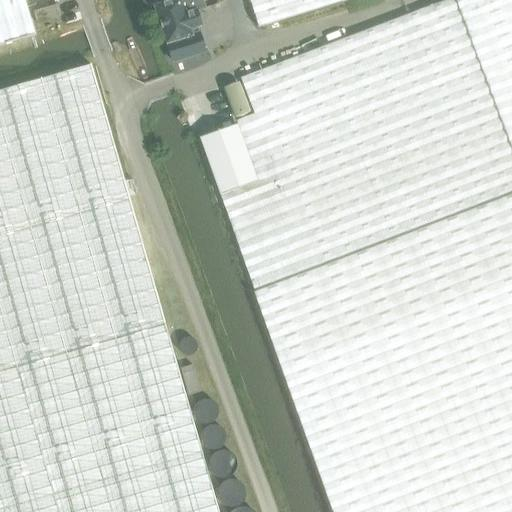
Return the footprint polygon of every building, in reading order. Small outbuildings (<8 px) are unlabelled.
[(0,0),(0,46),(35,36),(24,0),(0,0)] [(204,9),(201,0),(176,0),(154,7),(173,64),(204,54),(195,29),(201,27),(195,12),(204,9)] [(511,511),(511,0),(458,0),(454,2),(453,0),(449,0),(396,21),(240,80),(251,110),(253,116),(235,123),(236,125),(257,183),(220,196),(296,411),(332,511),(511,511)] [(246,0),(257,35),(374,0),(246,0)] [(38,24),(58,19),(54,6),(34,11),(38,24)] [(92,67),(0,93),(0,511),(217,511),(164,324),(92,67)] [(236,125),(199,138),(220,196),(257,183),(236,125)] [(200,392),(192,365),(180,368),(188,396),(200,392)] [(229,424),(229,423),(228,417),(225,412),(221,409),(218,408),(214,407),(211,407),(207,408),(202,411),(198,416),(196,422),(197,428),(200,434),(204,437),(211,439),(217,439),(221,437),(224,435),(228,430),(229,424)] [(244,468),(244,467),(243,461),(241,458),(239,455),(234,452),(228,450),(224,451),(221,452),(216,455),(213,459),(211,463),(211,466),(212,472),(215,478),(220,481),(226,483),(232,482),(238,479),(242,473),(244,468)]
